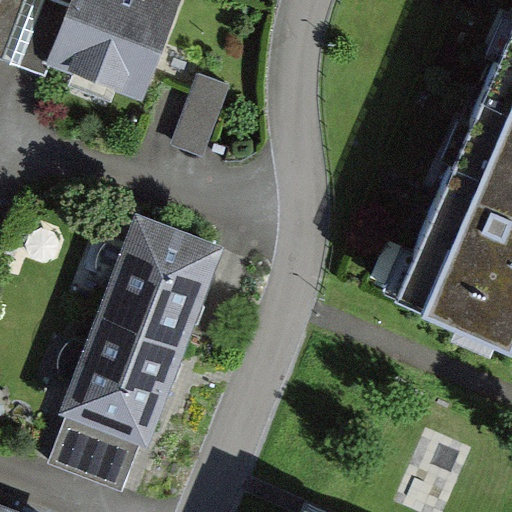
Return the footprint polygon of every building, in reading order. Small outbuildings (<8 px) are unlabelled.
[(171,34),(89,0),(72,0),(34,94),(130,133),(171,34)] [(511,0),(453,0),(485,12),(360,303),(511,374),(511,0)] [(203,71),(183,144),(213,152),(233,79),(203,71)] [(141,486),(213,287),(126,255),(55,455),(141,486)] [(288,511),(269,503),(264,511),(288,511)]
